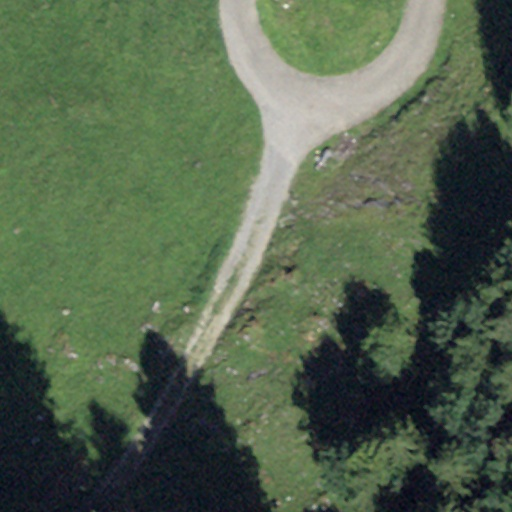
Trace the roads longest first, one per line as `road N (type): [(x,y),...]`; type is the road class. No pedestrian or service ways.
road 1 (track): [(295,111),(224,305),(82,511)]
road 2 (track): [(295,111),(343,111),(388,85),(417,53),(433,0)]
road 3 (track): [(237,0),(243,44),(266,89),(295,111)]
